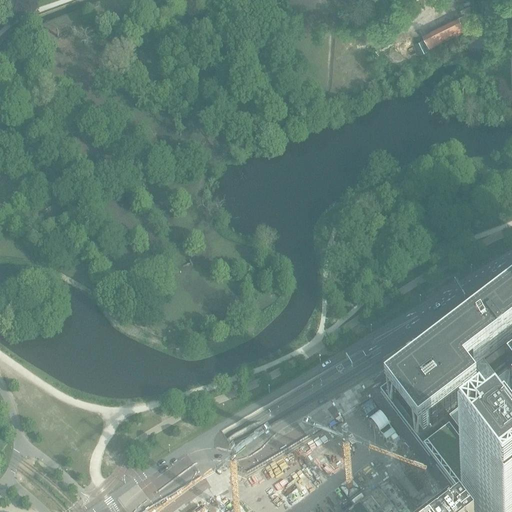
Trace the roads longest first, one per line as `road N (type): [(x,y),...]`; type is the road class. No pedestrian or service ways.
road 1 (primary): [(414,318),(132,487),(103,488),(65,467)]
road 2 (primary): [(133,511),(156,490),(426,328)]
road 3 (tertiary): [(218,465),(399,355),(426,328)]
road 4 (tertiary): [(414,318),(202,438)]
road 5 (tertiary): [(202,438),(94,511)]
